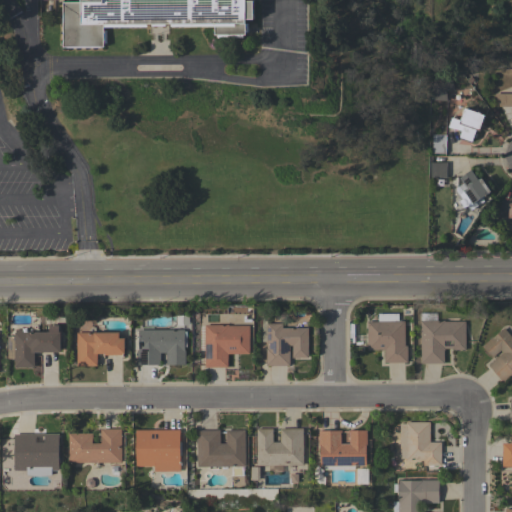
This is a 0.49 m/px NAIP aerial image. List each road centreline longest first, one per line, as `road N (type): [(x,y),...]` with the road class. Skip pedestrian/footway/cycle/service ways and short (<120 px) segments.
road 1 (residential): [(471,397),(0,405)]
road 2 (secondary): [(511,277),(153,281)]
road 3 (secondary): [(153,281),(0,281)]
road 4 (residential): [(339,399),(339,279)]
